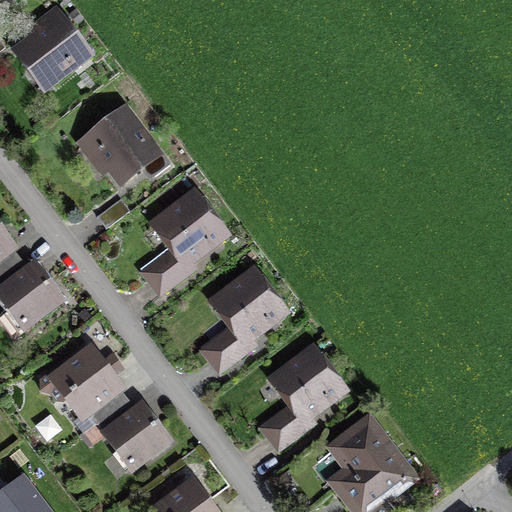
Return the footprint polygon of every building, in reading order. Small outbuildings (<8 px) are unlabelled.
[(100,60),(63,12),(12,51),(49,99),(100,60)] [(170,159),(129,108),(81,146),(122,197),(170,159)] [(234,238),(200,192),(152,228),(172,255),(143,277),(161,302),(200,273),(195,267),(234,238)] [(120,201),(98,218),(106,229),(129,213),(120,201)] [(0,268),(23,252),(0,220),(0,268)] [(68,305),(38,264),(0,291),(0,308),(22,339),(68,305)] [(294,315),(260,269),(211,304),(232,332),(203,353),(221,378),(260,350),(255,344),(294,315)] [(353,392),(318,346),(270,382),(290,409),(261,430),(280,455),(318,427),(314,421),(353,392)] [(130,392),(104,358),(60,392),(86,426),(130,392)] [(176,444),(147,406),(105,438),(134,476),(176,444)] [(382,511),(422,482),(372,416),(328,450),(348,476),(333,487),(352,511),(382,511)] [(221,511),(197,481),(155,511),(221,511)] [(46,511),(26,485),(0,504),(0,511),(46,511)]
